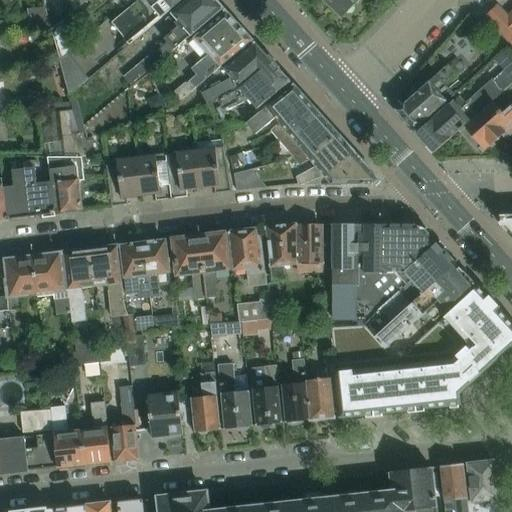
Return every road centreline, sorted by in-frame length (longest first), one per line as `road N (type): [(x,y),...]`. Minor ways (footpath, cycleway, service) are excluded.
road 1 (residential): [(511,442),(0,494)]
road 2 (residential): [(0,243),(281,204),(440,202)]
road 3 (secondary): [(440,202),(339,94)]
road 4 (residential): [(339,94),(442,0)]
road 5 (secondary): [(339,94),(259,0)]
